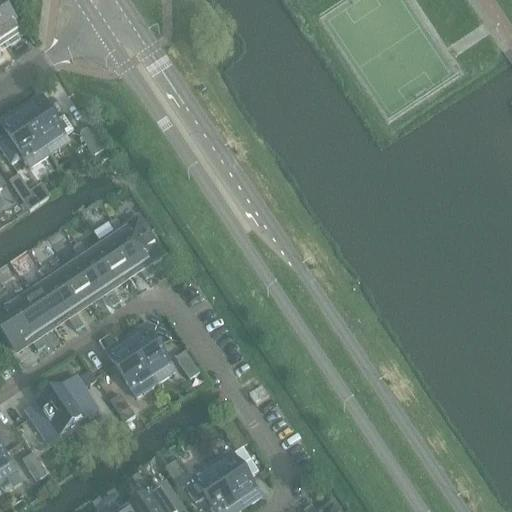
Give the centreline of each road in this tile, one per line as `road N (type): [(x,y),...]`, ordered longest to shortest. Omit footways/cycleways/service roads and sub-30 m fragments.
road 1 (secondary): [(461,511),(125,4)]
road 2 (secondary): [(100,21),(422,511)]
road 3 (residential): [(0,395),(162,286),(294,492)]
